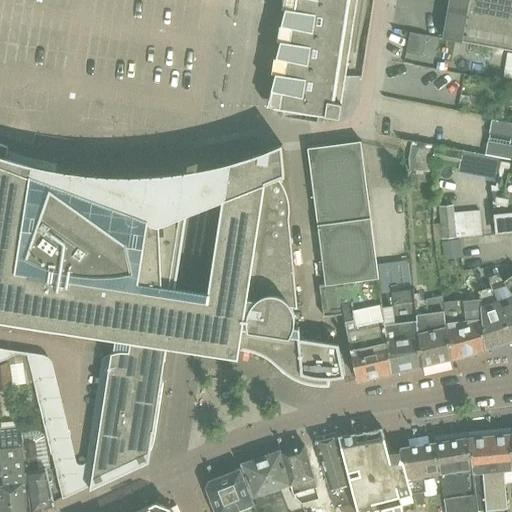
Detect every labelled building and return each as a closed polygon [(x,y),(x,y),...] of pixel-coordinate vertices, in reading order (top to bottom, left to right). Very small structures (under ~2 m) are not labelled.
[(268,106),(275,107),(340,117),(357,0),(284,0),(283,9),(286,9),(278,41),(281,42),(273,74),(276,74),(268,106)] [(511,0),(450,0),(446,39),(511,50),(511,0)] [(511,124),(493,120),(487,156),(511,161),(511,124)] [(392,372),(378,269),(362,140),(308,147),(326,283),(320,284),(324,316),(344,313),(346,319),(351,345),(358,380),(392,372)] [(0,321),(116,339),(113,353),(108,355),(102,358),(102,359),(110,361),(91,485),(125,470),(135,464),(138,462),(141,460),(143,457),(145,454),(147,451),(149,448),(150,446),(151,443),(153,436),(154,430),(162,378),(166,347),(181,350),(238,358),(240,348),(247,349),(253,351),(260,354),(266,357),(272,361),(278,365),(283,370),(288,375),(293,378),(298,380),(303,382),(309,384),(314,385),(320,385),(329,385),(329,378),(344,376),(338,344),(300,339),(299,326),(297,326),(297,327),(294,328),(291,307),(295,307),(295,308),(297,307),(290,235),(288,239),(282,236),(285,232),(286,228),(288,223),(289,219),(289,214),(290,209),(289,205),(289,200),(288,196),(286,191),(284,187),(282,183),(279,179),(277,175),(283,175),(283,176),(285,175),(282,144),(268,150),(267,160),(260,159),(261,154),(244,159),(228,164),(208,291),(191,289),(176,286),(194,171),(177,174),(163,175),(144,176),(139,176),(135,198),(34,170),(34,165),(6,157),(8,146),(0,141),(0,321)] [(430,171),(432,162),(431,145),(412,141),(411,146),(408,146),(407,156),(409,160),(410,169),(430,171)] [(435,146),(433,159),(460,164),(462,151),(435,146)] [(497,185),(491,185),(493,208),(511,206),(511,161),(501,159),(497,185)] [(455,212),(454,204),(440,205),(442,238),(457,237),(455,212)] [(480,210),(455,212),(457,237),(482,234),(480,210)] [(378,269),(392,372),(421,365),(413,288),(412,282),(410,282),(409,266),(378,269)] [(511,340),(511,339),(511,292),(504,280),(499,273),(497,267),(487,271),(489,276),(511,340)] [(480,302),(479,302),(485,349),(511,340),(489,276),(496,300),(488,303),(485,294),(479,294),(480,302)] [(414,288),(413,288),(421,365),(450,358),(442,295),(427,298),(427,299),(421,301),(419,292),(415,293),(414,288)] [(443,295),(442,295),(450,358),(485,349),(479,302),(470,303),(472,318),(446,321),(443,295)] [(0,361),(13,356),(13,355),(10,351),(0,349),(0,361)] [(52,368),(30,362),(29,362),(34,381),(38,400),(39,400),(59,395),(52,368)] [(339,436),(356,504),(357,511),(403,511),(402,507),(383,427),(339,436)] [(511,511),(511,433),(470,438),(477,511),(511,511)] [(336,507),(356,504),(339,436),(317,441),(336,507)] [(83,467),(80,438),(70,439),(70,438),(61,439),(64,469),(83,467)] [(477,511),(470,438),(434,443),(439,472),(440,472),(446,511),(477,511)] [(23,457),(21,441),(1,443),(7,505),(0,505),(0,511),(29,511),(25,473),(23,458),(23,457)] [(401,448),(401,449),(412,487),(418,485),(415,476),(439,472),(434,443),(401,448)] [(305,444),(281,451),(294,497),(295,497),(294,493),(317,486),(305,444)] [(294,497),(281,451),(281,450),(260,457),(266,475),(267,492),(274,511),(287,511),(290,511),(286,500),(294,497)] [(243,463),(256,496),(255,497),(260,511),(290,511),(291,511),(288,511),(274,511),(267,492),(266,475),(260,457),(243,463)] [(258,511),(256,504),(241,467),(204,482),(216,511),(258,511)] [(29,511),(33,511),(54,504),(46,468),(25,473),(29,511)] [(415,504),(425,503),(424,490),(414,491),(415,504)] [(173,511),(170,504),(158,499),(131,511),(173,511)]
